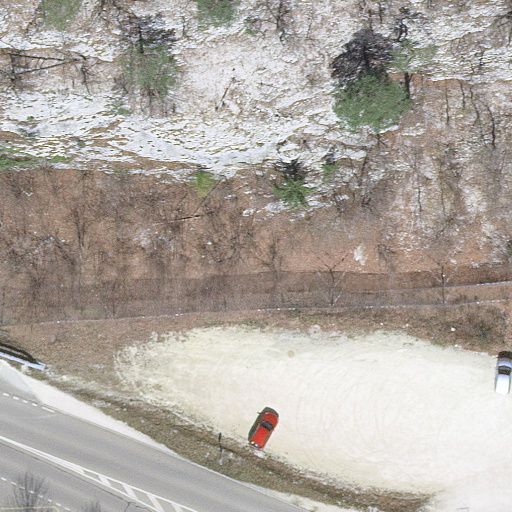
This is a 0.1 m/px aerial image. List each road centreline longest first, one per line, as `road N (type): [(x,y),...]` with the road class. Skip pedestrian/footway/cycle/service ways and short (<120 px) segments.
road 1 (primary): [(236,511),(0,431)]
road 2 (primary): [(0,433),(124,511)]
